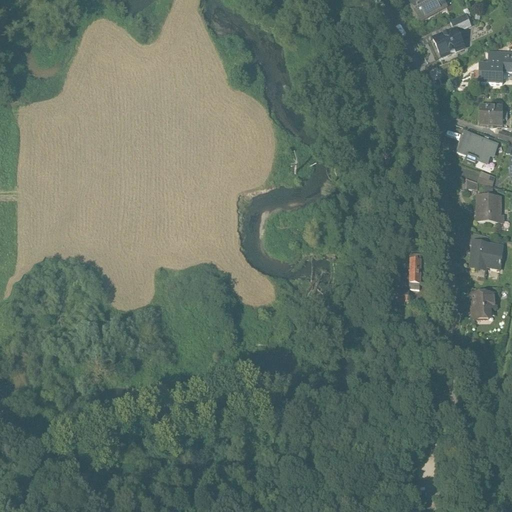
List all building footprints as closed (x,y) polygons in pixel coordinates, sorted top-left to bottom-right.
[(420,0),(410,6),(421,24),(446,10),(440,0),(420,0)] [(470,27),(466,18),(450,26),(454,34),(456,33),(456,34),(470,27)] [(440,61),(441,61),(456,55),(464,51),(456,34),(456,33),(454,34),(448,37),(447,35),(442,37),(443,39),(433,43),(440,61)] [(440,61),(439,61),(442,68),(451,64),(459,61),(456,55),(441,61),(440,61)] [(511,57),(489,57),(489,69),(480,69),(480,86),(501,86),(501,74),(511,74),(511,57)] [(442,68),(440,68),(444,80),(455,76),(451,64),(442,68)] [(501,109),(480,109),(480,127),(502,127),(502,121),(506,121),(506,115),(502,115),(501,109)] [(511,137),(500,134),(498,140),(511,144),(511,137)] [(496,147),(462,136),(456,155),(467,159),(465,163),(476,166),(477,163),(486,166),(489,157),(492,158),(496,147)] [(477,185),(466,181),(466,193),(477,193),(477,185)] [(499,199),(477,199),(477,225),(499,225),(499,199)] [(487,239),(470,235),(469,249),(472,249),(472,248),(485,249),(486,248),(487,248),(487,239)] [(472,248),(472,249),(470,272),(486,273),(487,266),(500,267),(502,249),(487,248),(486,248),(485,249),(472,248)] [(412,265),(410,265),(410,289),(420,290),(421,266),(417,265),(417,263),(412,263),(412,265)] [(494,297),(471,299),(473,323),(486,322),(485,312),(495,311),(494,297)] [(409,298),(397,298),(397,308),(408,309),(409,298)]
